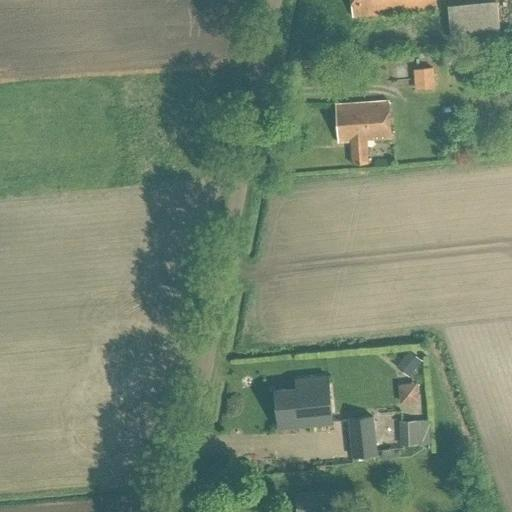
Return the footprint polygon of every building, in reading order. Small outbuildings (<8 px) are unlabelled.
[(351,0),(353,16),(435,9),(434,0),(351,0)] [(446,40),(497,36),(495,0),(444,3),(446,40)] [(415,91),(435,89),(433,68),(413,69),(415,91)] [(390,100),(335,103),(338,142),(351,141),(352,164),(370,163),(368,140),(392,137),(390,100)] [(409,377),(421,360),(408,350),(396,367),(409,377)] [(275,389),(279,428),(333,422),(328,376),(294,377),(297,386),(275,389)] [(375,417),(349,419),(353,459),(379,457),(375,417)] [(417,445),(416,421),(399,420),(401,444),(417,445)] [(417,445),(430,444),(429,420),(416,421),(417,445)] [(333,511),(332,488),(295,492),(297,511),(333,511)]
